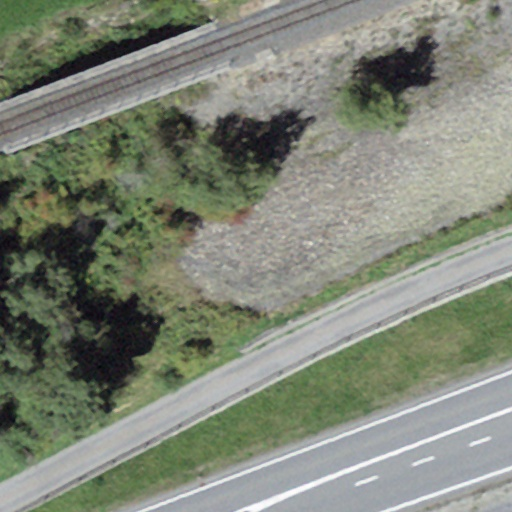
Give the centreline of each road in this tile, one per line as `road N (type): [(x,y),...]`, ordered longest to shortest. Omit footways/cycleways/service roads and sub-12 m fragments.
road 1 (unclassified): [(0,497),(511,244)]
road 2 (primary): [(511,418),(248,511)]
